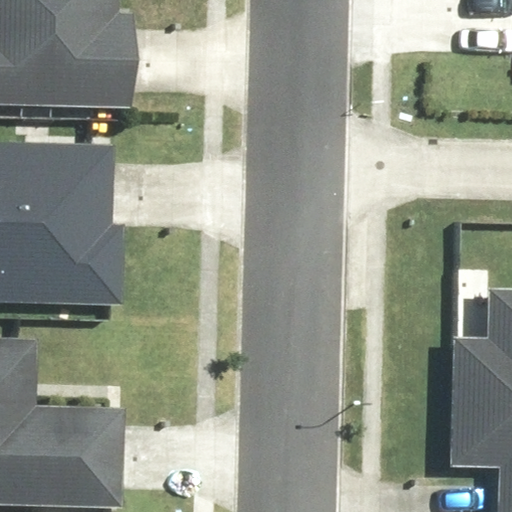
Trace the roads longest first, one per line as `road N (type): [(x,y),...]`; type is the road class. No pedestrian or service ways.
road 1 (residential): [(294,162),(284,511)]
road 2 (residential): [(294,162),(511,168)]
road 3 (residential): [(298,0),(294,162)]
